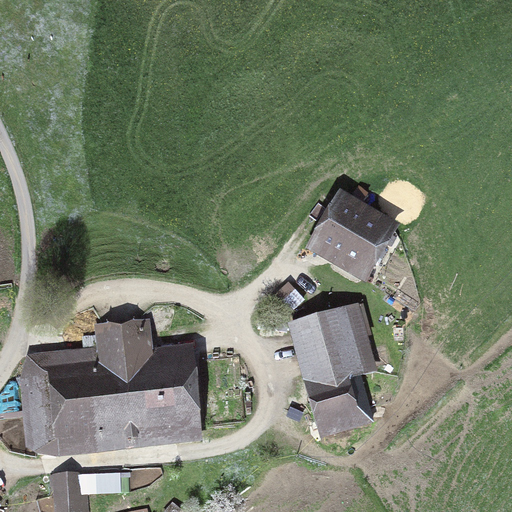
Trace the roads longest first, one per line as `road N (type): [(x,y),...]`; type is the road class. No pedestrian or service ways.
road 1 (unclassified): [(0,375),(22,323),(29,253),(21,190),(0,132)]
road 2 (unknown): [(22,323),(122,292),(159,291),(201,303)]
